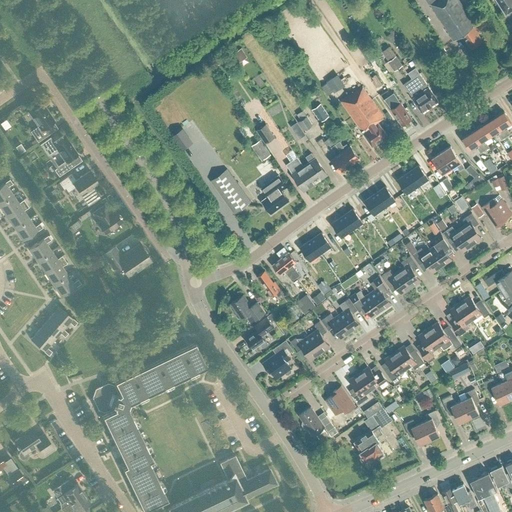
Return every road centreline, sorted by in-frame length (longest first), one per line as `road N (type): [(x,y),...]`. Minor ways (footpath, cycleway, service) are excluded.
road 1 (residential): [(191,281),(249,260),(511,81)]
road 2 (tertiary): [(184,254),(159,186),(30,0)]
road 3 (residential): [(265,407),(511,239)]
road 4 (residential): [(184,254),(164,251),(41,72),(0,100)]
road 5 (tertiary): [(343,511),(511,435)]
road 6 (residential): [(130,511),(42,378),(24,390)]
road 7 (tertiary): [(265,407),(210,327),(191,281)]
road 8 (tertiary): [(326,511),(265,407)]
